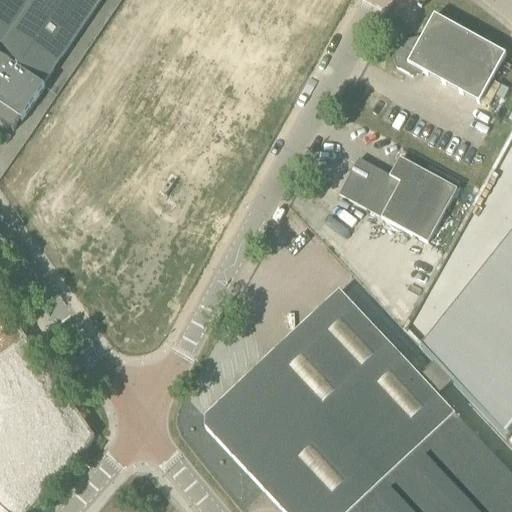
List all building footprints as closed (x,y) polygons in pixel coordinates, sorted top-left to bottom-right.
[(0,0),(0,124),(14,134),(46,88),(44,87),(103,0),(0,0)] [(480,105),(499,71),(503,63),(507,57),(435,17),(420,46),(412,42),(401,45),(394,58),(397,70),(414,79),(418,71),(480,105)] [(215,128),(194,116),(101,117),(64,178),(152,231),(173,196),(173,199),(215,128)] [(457,193),(400,161),(391,179),(360,161),(340,197),(371,215),(428,247),(457,193)] [(195,165),(172,198),(185,207),(208,174),(195,165)] [(511,234),(414,333),(500,417),(511,429),(511,234)] [(206,419),(206,430),(225,451),(266,495),(282,511),(347,511),(452,419),(431,395),(446,381),(413,343),(398,357),(383,340),(373,329),(340,294),(278,351),(270,359),(216,410),(206,419)] [(511,511),(511,478),(454,417),(452,419),(347,511),(511,511)] [(0,511),(25,511),(59,475),(47,465),(43,484),(22,480),(16,511),(15,511),(0,498),(0,511)]
